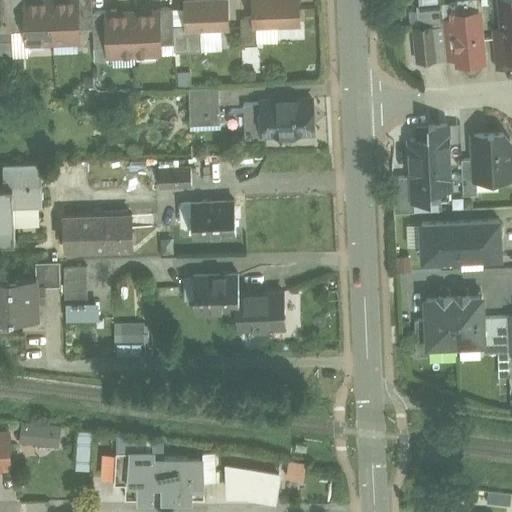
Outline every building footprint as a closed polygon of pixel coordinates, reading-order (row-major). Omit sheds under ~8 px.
[(12,0),(0,0),(1,19),(0,20),(1,31),(14,31),(14,30),(12,0)] [(12,0),(14,30),(26,29),(28,29),(27,0),(12,0)] [(27,0),(28,29),(26,29),(27,32),(28,32),(29,41),(55,40),(52,0),(27,0)] [(52,0),(55,40),(81,39),(80,27),(79,0),(52,0)] [(93,0),(79,0),(80,27),(94,27),(94,10),(93,0)] [(229,0),(186,0),(187,14),(188,24),(187,24),(187,28),(202,27),(230,26),(229,0)] [(298,0),(255,0),(256,12),(256,16),(257,24),(258,24),(300,22),(298,0)] [(511,0),(501,0),(505,30),(508,58),(511,58),(511,57),(511,0)] [(174,7),(159,8),(159,10),(160,10),(161,44),(176,43),(175,25),(174,7)] [(109,10),(94,10),(94,27),(95,46),(110,46),(108,12),(110,12),(109,10)] [(159,10),(134,11),(136,53),(162,51),(161,44),(160,10),(159,10)] [(110,12),(108,12),(110,46),(110,54),(136,53),(134,11),(110,12)] [(479,13),(455,16),(459,55),(460,62),(484,59),(479,13)] [(256,16),(242,16),(243,44),(258,44),(258,24),(257,24),(256,16)] [(455,20),(444,21),(447,56),(447,57),(459,55),(455,20)] [(433,21),(419,22),(420,26),(416,27),(419,59),(447,56),(444,24),(433,25),(433,21)] [(202,27),(187,28),(187,24),(175,25),(176,43),(176,51),(203,50),(202,27)] [(505,30),(493,31),(496,66),(511,65),(511,64),(511,58),(508,58),(505,30)] [(222,85),(192,86),(193,114),(223,113),(222,85)] [(133,95),(95,96),(96,108),(134,107),(133,95)] [(313,100),(265,102),(265,103),(246,104),(247,139),(266,139),(266,134),(314,132),(313,100)] [(430,137),(411,138),(413,175),(414,199),(416,199),(433,198),(433,188),(452,187),(449,124),(430,124),(430,137)] [(504,133),(475,134),(476,158),(477,178),(478,178),(511,175),(511,157),(511,145),(504,133)] [(476,158),(463,158),(464,194),(479,194),(478,178),(477,178),(476,158)] [(6,186),(0,186),(0,241),(16,241),(15,206),(44,205),(43,161),(5,163),(6,186)] [(192,167),(160,169),(161,187),(193,185),(192,167)] [(413,175),(394,176),(395,212),(416,211),(416,199),(414,199),(413,175)] [(236,201),(181,203),(182,225),(194,224),(194,235),(237,234),(236,201)] [(133,213),(66,214),(66,247),(133,246),(133,213)] [(500,219),(462,221),(463,257),(502,255),(501,236),(505,232),(505,224),(500,220),(500,219)] [(462,221),(423,222),(424,241),(420,245),(420,253),(424,257),(424,258),(463,257),(462,221)] [(61,260),(37,261),(38,273),(38,285),(62,285),(61,260)] [(89,266),(65,266),(66,302),(89,301),(89,266)] [(38,273),(0,273),(0,315),(39,315),(38,285),(38,273)] [(239,274),(195,275),(195,287),(186,287),(186,299),(196,299),(196,312),(240,311),(240,292),(239,274)] [(284,291),(240,292),(240,311),(240,329),(285,327),(284,291)] [(470,296),(470,292),(459,293),(459,297),(455,297),(457,343),(484,342),(485,342),(484,316),(483,296),(470,296)] [(451,293),(440,294),(441,298),(427,298),(428,319),(429,344),(430,344),(457,343),(455,297),(451,297),(451,293)] [(508,315),(484,316),(485,342),(484,342),(484,352),(510,351),(510,350),(508,315)] [(428,319),(416,319),(418,355),(431,354),(430,344),(429,344),(428,319)] [(61,428),(25,423),(23,440),(58,444),(61,428)] [(93,429),(79,429),(79,432),(78,432),(76,460),(77,460),(77,468),(91,469),(91,461),(92,461),(94,433),(93,433),(93,429)] [(10,434),(0,434),(0,465),(10,465),(10,434)] [(157,448),(133,448),(133,452),(133,482),(133,496),(208,496),(207,455),(157,455),(157,448)] [(118,482),(133,482),(133,452),(119,451),(118,482)] [(284,478),(300,479),(301,461),(285,459),(284,478)] [(280,471),(229,462),(230,491),(247,492),(276,497),(280,471)]
